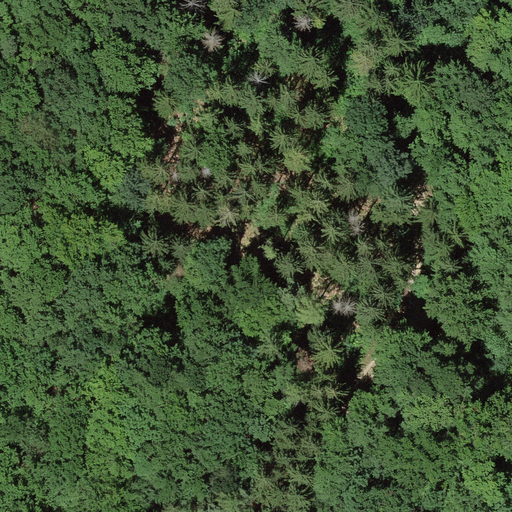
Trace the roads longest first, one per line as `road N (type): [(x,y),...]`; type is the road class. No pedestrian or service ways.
road 1 (track): [(308,511),(399,323),(511,224)]
road 2 (track): [(498,0),(452,75),(428,135),(399,323)]
road 3 (track): [(192,0),(191,130)]
